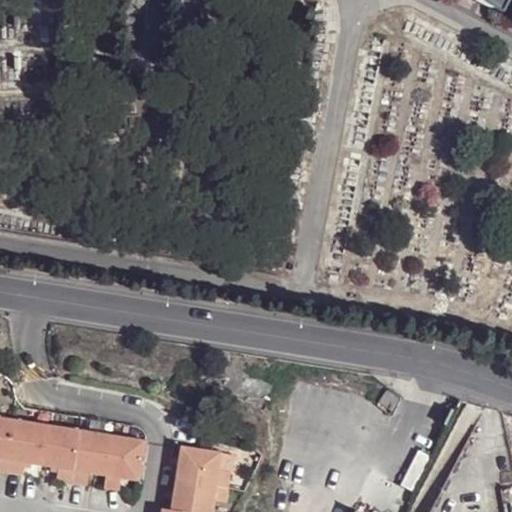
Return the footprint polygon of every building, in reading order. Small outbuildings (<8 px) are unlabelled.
[(511,511),(511,414),(491,407),(482,405),(426,511),(511,511)] [(145,442),(0,418),(0,474),(19,478),(21,465),(56,471),(54,483),(85,488),(87,476),(104,478),(102,491),(117,493),(119,481),(138,484),(145,442)] [(169,511),(168,511),(160,511),(159,511),(211,511),(213,503),(222,505),(224,505),(229,474),(218,472),(220,454),(210,453),(211,444),(200,442),(198,451),(179,448),(169,511)] [(232,456),(220,454),(218,472),(229,474),(232,456)] [(377,511),(358,501),(351,511),(377,511)] [(213,503),(211,511),(221,511),(222,505),(213,503)]
